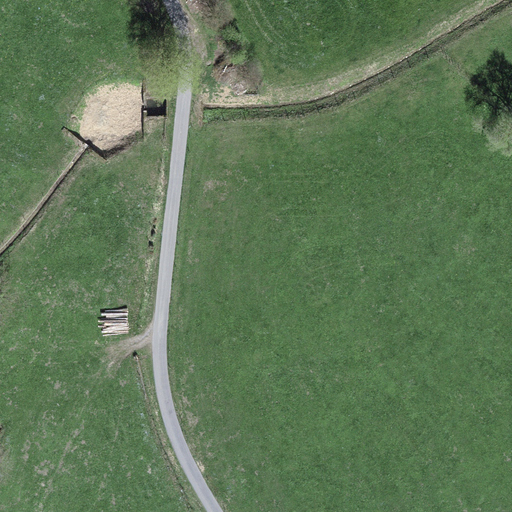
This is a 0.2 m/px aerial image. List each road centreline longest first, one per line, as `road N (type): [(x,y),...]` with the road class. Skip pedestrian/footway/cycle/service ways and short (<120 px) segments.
road 1 (residential): [(214,511),(184,460),(161,384),(185,48),(168,0)]
road 2 (track): [(8,377),(159,335)]
